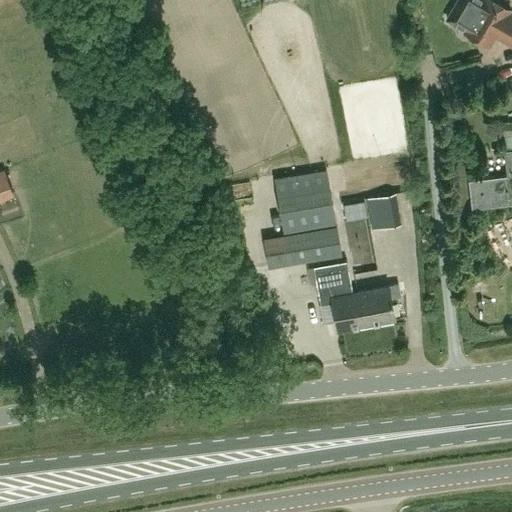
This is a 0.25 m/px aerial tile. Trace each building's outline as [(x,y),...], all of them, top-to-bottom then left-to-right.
[(495,0),(457,0),(452,9),(470,20),(464,30),(488,44),(495,32),(501,36),(500,37),(511,44),(511,43),(511,15),(507,12),(510,8),(495,0)] [(511,121),(502,123),(504,137),(511,135),(511,121)] [(351,154),(383,153),(382,137),(350,139),(351,154)] [(511,149),(503,150),(506,175),(468,180),(472,209),(511,204),(511,149)] [(0,199),(14,194),(4,168),(0,169),(0,199)] [(336,223),(327,169),(274,179),(283,232),(336,223)] [(366,198),(373,230),(401,225),(395,192),(366,198)] [(337,226),(263,239),(268,268),(342,255),(337,226)] [(352,292),(353,292),(347,260),(314,266),(319,299),(331,297),(337,330),(358,326),(352,292)] [(495,315),(493,276),(468,277),(470,316),(495,315)] [(399,284),(353,292),(352,292),(358,326),(396,320),(392,298),(401,296),(399,284)] [(87,376),(85,365),(75,367),(77,378),(87,376)]
